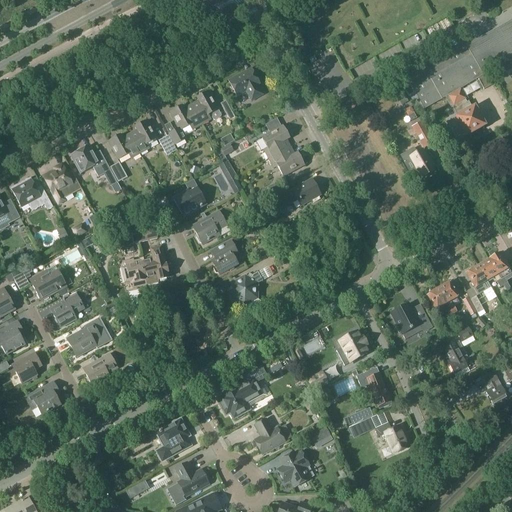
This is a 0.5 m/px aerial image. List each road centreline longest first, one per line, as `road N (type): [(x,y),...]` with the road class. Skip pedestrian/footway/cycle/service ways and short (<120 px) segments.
road 1 (residential): [(263,32),(0,167)]
road 2 (residential): [(394,270),(263,32)]
road 3 (primary): [(0,69),(128,0)]
road 4 (residential): [(239,354),(172,227)]
road 5 (residential): [(220,454),(237,501),(248,508),(262,504),(268,491),(231,455)]
road 6 (residential): [(98,432),(30,314)]
road 7 (residential): [(394,270),(511,207)]
road 8 (residential): [(239,354),(355,292)]
